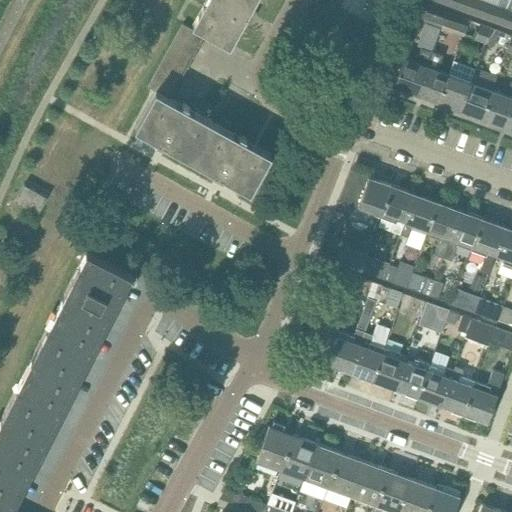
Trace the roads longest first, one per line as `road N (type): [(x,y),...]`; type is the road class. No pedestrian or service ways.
road 1 (residential): [(44,511),(155,295),(238,345)]
road 2 (residential): [(511,469),(277,383),(253,360)]
road 3 (residential): [(296,257),(115,160)]
road 4 (residential): [(345,131),(270,101),(261,81),(262,62),(296,0)]
road 5 (residential): [(511,183),(376,133),(345,131)]
road 6 (residential): [(253,360),(169,511)]
road 7 (unclassified): [(296,257),(345,131)]
